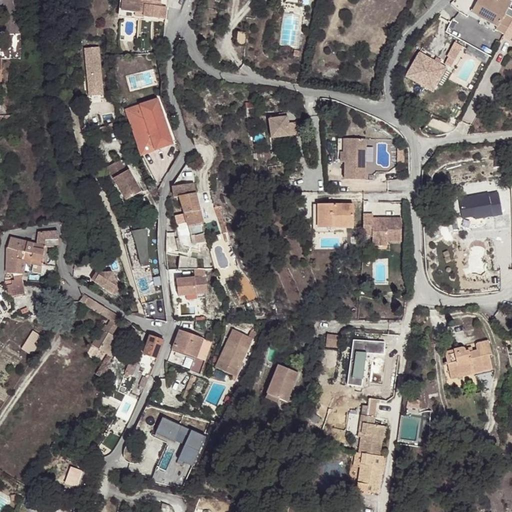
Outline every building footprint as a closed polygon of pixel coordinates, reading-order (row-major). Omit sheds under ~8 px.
[(21,0),(0,0),(0,29),(7,30),(21,30),(21,0)] [(119,0),(118,7),(137,10),(136,13),(158,17),(160,4),(153,3),(153,0),(119,0)] [(478,0),(471,13),(494,25),(501,20),(504,6),(497,2),(492,0),(478,0)] [(501,20),(494,25),(497,27),(496,30),(504,34),(511,20),(511,18),(505,15),(508,9),(504,6),(501,20)] [(511,20),(504,34),(502,37),(510,41),(511,37),(511,20)] [(2,58),(21,59),(21,30),(7,30),(6,39),(2,39),(2,58)] [(249,43),(248,32),(239,31),(239,43),(249,43)] [(100,42),(86,43),(90,88),(103,87),(100,42)] [(445,64),(450,67),(457,53),(450,49),(443,63),(445,64)] [(446,74),(450,67),(445,64),(443,66),(419,53),(406,77),(422,86),(427,77),(438,83),(444,73),(446,74)] [(438,83),(427,77),(422,86),(433,92),(438,83)] [(125,116),(136,147),(150,142),(153,149),(170,143),(155,98),(137,104),(140,111),(125,116)] [(123,109),(125,116),(140,111),(137,104),(123,109)] [(284,115),(277,116),(267,118),(270,136),(295,132),(293,120),(285,121),(284,115)] [(425,122),(419,115),(412,121),(418,128),(425,122)] [(347,159),(343,159),(343,176),(364,176),(365,134),(347,134),(347,159)] [(150,142),(136,147),(138,154),(153,149),(150,142)] [(124,201),(139,193),(128,171),(125,172),(119,161),(107,168),(124,201)] [(172,188),(174,198),(179,197),(195,194),(193,184),(172,188)] [(179,197),(184,214),(200,211),(195,194),(179,197)] [(488,196),(487,194),(458,199),(461,219),(474,216),(474,219),(501,214),(498,194),(488,196)] [(317,226),(337,226),(349,227),(353,227),(352,203),(317,203),(317,211),(317,226)] [(317,211),(312,210),(312,231),(337,231),(337,230),(337,226),(317,226),(317,211)] [(200,211),(184,214),(188,226),(202,224),(200,211)] [(373,213),(364,213),(364,233),(373,233),(372,240),(387,240),(402,240),(402,217),(373,216),(373,213)] [(204,231),(202,224),(188,226),(190,234),(204,231)] [(204,231),(190,234),(191,242),(205,240),(204,231)] [(36,246),(26,243),(24,253),(18,252),(16,260),(26,262),(34,264),(42,266),(42,265),(45,247),(46,240),(58,240),(57,232),(38,234),(36,246)] [(6,248),(7,273),(13,274),(23,275),(23,272),(26,262),(16,260),(18,252),(24,253),(26,243),(10,239),(6,248)] [(209,250),(207,242),(201,244),(203,252),(209,250)] [(209,250),(203,252),(202,252),(205,261),(212,259),(209,250)] [(193,269),(194,259),(179,255),(177,269),(193,269)] [(42,266),(34,264),(33,271),(41,274),(58,275),(58,267),(42,265),(42,266)] [(203,268),(193,269),(194,277),(204,276),(203,268)] [(113,272),(96,272),(90,281),(114,295),(118,288),(113,272)] [(12,283),(6,285),(8,297),(26,293),(23,281),(21,281),(23,275),(13,274),(14,280),(11,280),(12,283)] [(186,295),(206,293),(204,276),(194,277),(175,279),(177,296),(186,295)] [(105,308),(88,298),(84,300),(81,304),(111,321),(115,322),(118,315),(105,308)] [(115,322),(111,321),(106,330),(115,335),(121,325),(115,322)] [(253,326),(249,334),(250,335),(253,337),(256,338),(260,329),(253,326)] [(250,335),(249,334),(234,327),(219,360),(238,368),(249,345),(246,344),(250,335)] [(96,346),(106,330),(103,328),(93,344),(96,346)] [(115,335),(106,330),(96,346),(115,358),(124,341),(115,335)] [(173,349),(204,361),(210,342),(179,330),(173,349)] [(43,338),(33,331),(21,349),(31,355),(43,338)] [(487,331),(465,336),(468,346),(451,350),(452,355),(446,356),(447,361),(443,362),(444,365),(448,364),(452,363),(455,373),(474,368),(475,372),(476,375),(494,371),(489,353),(492,352),(487,331)] [(158,358),(164,341),(151,336),(145,354),(158,358)] [(377,338),(366,344),(370,351),(381,346),(378,342),(377,338)] [(451,377),(456,376),(455,373),(452,363),(448,364),(451,377)] [(278,366),(267,395),(287,402),(298,374),(278,366)] [(456,376),(475,372),(474,368),(455,373),(456,376)] [(128,411),(134,414),(151,373),(146,371),(128,411)] [(186,383),(193,386),(196,377),(190,375),(186,383)] [(187,401),(193,386),(186,383),(181,399),(187,401)] [(357,435),(361,435),(364,421),(374,422),(375,415),(361,413),(357,435)] [(206,436),(164,418),(158,432),(176,440),(180,431),(190,436),(180,458),(194,464),(206,436)] [(363,452),(379,454),(382,439),(384,425),(374,422),(364,421),(361,435),(358,451),(363,452)] [(52,449),(53,449),(62,454),(63,455),(67,448),(56,441),(52,449)] [(62,454),(53,449),(50,454),(59,459),(62,454)] [(383,457),(383,454),(379,454),(363,452),(360,466),(357,481),(372,483),(378,484),(381,470),(383,457)] [(372,483),(357,481),(356,488),(371,491),(372,483)]
